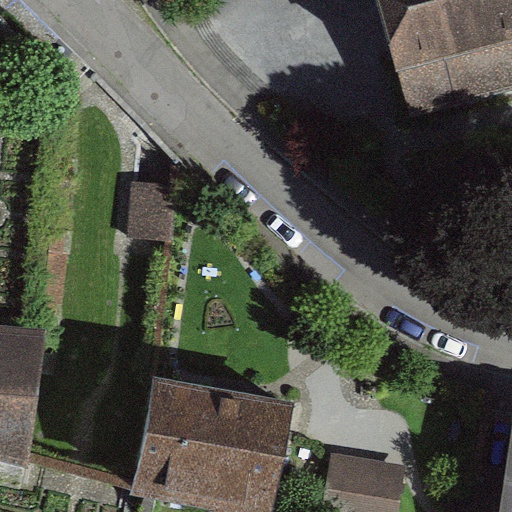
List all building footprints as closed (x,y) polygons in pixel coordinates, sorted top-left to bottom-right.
[(511,0),(371,0),(392,73),(394,72),(406,117),(511,88),(511,0)] [(173,189),(136,184),(128,244),(165,249),(173,189)] [(0,457),(29,466),(44,334),(0,329),(0,457)] [(268,511),(292,410),(155,387),(134,491),(231,511),(268,511)] [(387,511),(396,473),(321,457),(309,511),(387,511)] [(508,511),(510,500),(455,494),(452,511),(508,511)]
